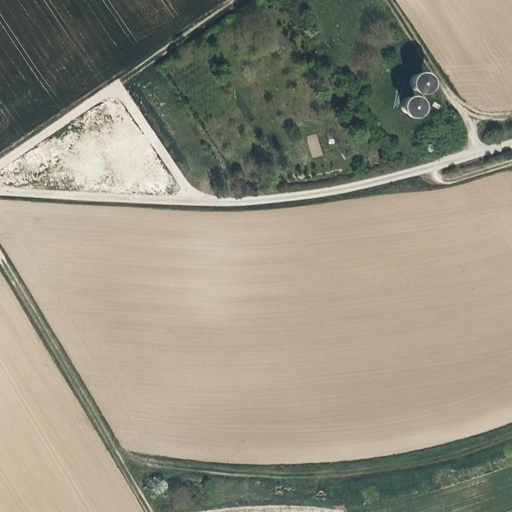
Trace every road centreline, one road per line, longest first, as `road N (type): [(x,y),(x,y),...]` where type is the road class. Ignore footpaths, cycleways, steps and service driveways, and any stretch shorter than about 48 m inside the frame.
road 1 (track): [(511,427),(414,462),(215,478),(126,463)]
road 2 (unclassified): [(511,139),(386,179),(258,198),(200,197)]
road 3 (track): [(0,247),(154,511)]
road 4 (unclassified): [(200,197),(121,84),(0,163)]
road 5 (unclassified): [(200,197),(0,187)]
road 6 (track): [(386,0),(481,148)]
road 7 (track): [(121,84),(243,0)]
